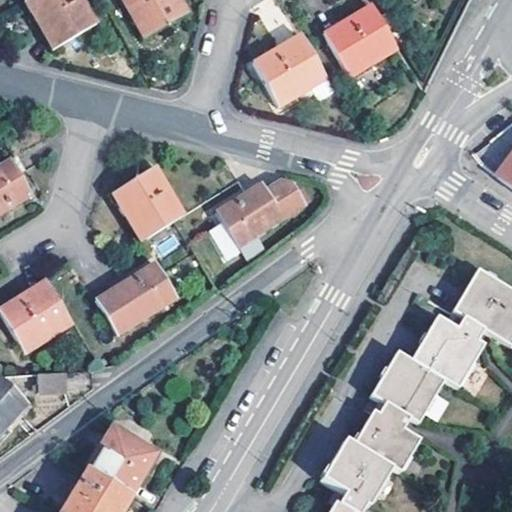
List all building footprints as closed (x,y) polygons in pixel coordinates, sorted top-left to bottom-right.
[(31,0),(19,8),(29,26),(33,24),(37,21),(55,50),(89,30),(72,0),(31,0)] [(109,0),(136,44),(179,19),(167,0),(109,0)] [(362,47),(368,60),(387,49),(361,7),(339,21),(314,35),(331,65),(362,47)] [(47,55),(55,50),(37,21),(33,24),(29,26),(47,55)] [(324,94),(292,38),(246,64),(270,107),(303,89),(310,102),(324,94)] [(362,47),(331,65),(338,77),(368,60),(362,47)] [(511,160),(497,180),(511,191),(511,160)] [(9,163),(0,169),(0,215),(30,196),(23,184),(9,163)] [(130,229),(127,232),(137,248),(179,221),(149,175),(115,197),(134,226),(130,229)] [(254,191),(209,221),(223,241),(209,250),(220,267),(233,258),(231,254),(297,210),(285,191),(273,188),(258,197),(254,191)] [(108,202),(127,232),(130,229),(134,226),(115,197),(108,202)] [(114,290),(91,305),(112,338),(171,300),(161,284),(150,267),(114,290)] [(356,511),(359,508),(364,510),(387,472),(395,477),(415,444),(398,433),(405,423),(414,428),(439,385),(479,351),(472,346),(479,335),(506,352),(511,341),(511,297),(475,276),(449,318),(453,320),(450,325),(447,331),(434,324),(409,366),(395,358),(369,402),(376,406),(373,410),(349,449),(343,445),(319,484),(338,496),(336,500),(328,511),(356,511)] [(173,277),(161,284),(171,300),(183,292),(173,277)] [(0,322),(23,359),(40,348),(32,335),(62,316),(42,287),(24,298),(0,314),(0,322)] [(32,335),(40,348),(70,329),(62,316),(32,335)] [(98,390),(97,374),(69,376),(70,392),(98,390)] [(69,376),(41,378),(42,394),(70,392),(69,376)] [(0,435),(25,409),(0,385),(0,435)] [(85,476),(128,501),(154,459),(111,434),(85,476)] [(121,511),(128,501),(85,476),(64,511),(121,511)]
